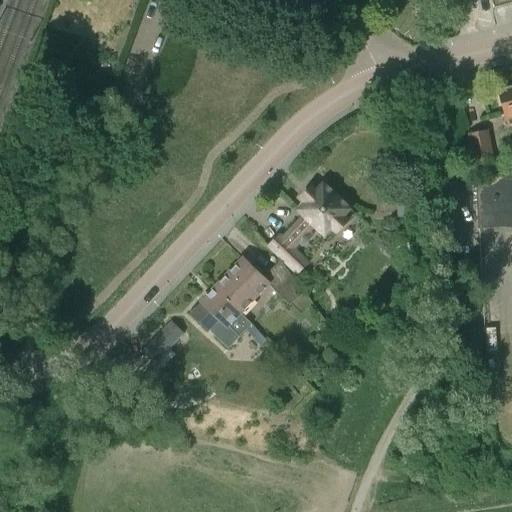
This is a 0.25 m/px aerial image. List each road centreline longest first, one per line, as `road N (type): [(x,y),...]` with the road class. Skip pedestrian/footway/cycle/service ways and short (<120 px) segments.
road 1 (residential): [(0,366),(36,364),(87,346),(310,117),(417,65)]
road 2 (unclassified): [(395,423),(438,339),(446,302),(435,87),(417,65)]
